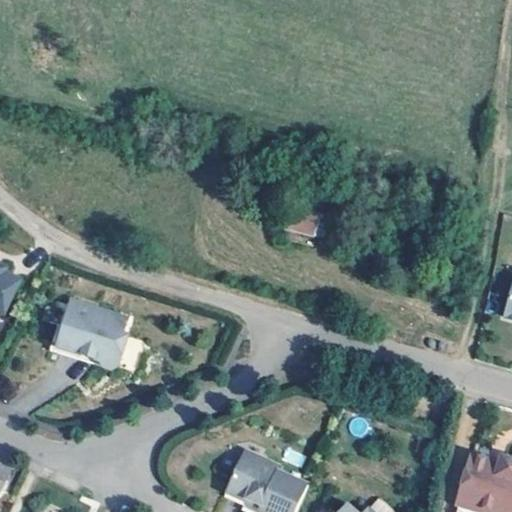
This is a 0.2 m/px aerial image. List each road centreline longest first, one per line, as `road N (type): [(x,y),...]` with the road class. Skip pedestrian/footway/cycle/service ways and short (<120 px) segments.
road 1 (residential): [(114,452),(270,384),(297,329)]
road 2 (residential): [(297,329),(511,391)]
road 3 (track): [(142,280),(69,254),(0,200)]
road 4 (residential): [(297,329),(142,280)]
road 5 (residential): [(0,434),(56,460),(114,452)]
